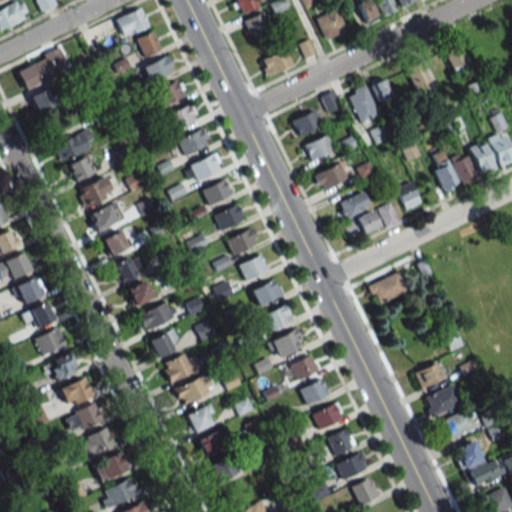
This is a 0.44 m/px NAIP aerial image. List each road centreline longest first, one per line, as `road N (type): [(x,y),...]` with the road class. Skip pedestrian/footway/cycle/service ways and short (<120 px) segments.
road 1 (tertiary): [(432,511),(183,0)]
road 2 (residential): [(185,511),(0,130)]
road 3 (residential): [(239,115),(472,0)]
road 4 (residential): [(321,282),(511,188)]
road 5 (residential): [(0,54),(109,0)]
